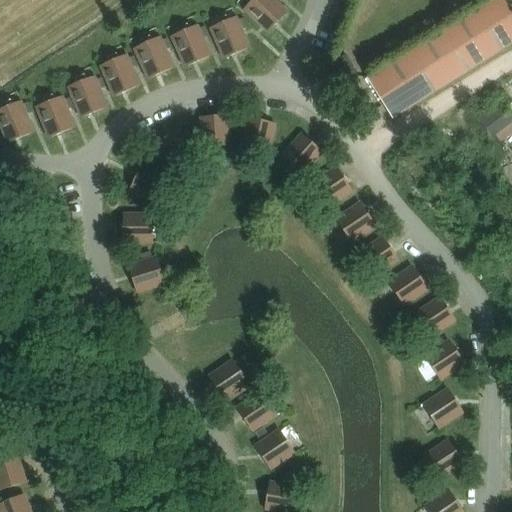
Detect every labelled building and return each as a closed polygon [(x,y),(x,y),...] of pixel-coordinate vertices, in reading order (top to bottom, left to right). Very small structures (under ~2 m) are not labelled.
[(255,0),(244,12),(268,35),(287,14),(272,0),(255,0)] [(511,44),(511,14),(503,0),(490,0),(365,79),(391,120),(511,44)] [(223,61),(250,49),(237,19),(210,31),(223,61)] [(185,69),(211,57),(198,28),(171,39),(185,69)] [(148,81),(174,69),(160,39),(134,51),(148,81)] [(114,99),(140,87),(127,57),(100,69),(114,99)] [(80,120),(107,109),(95,79),(68,89),(80,120)] [(48,140),(75,129),(63,99),(36,109),(48,140)] [(511,123),(497,102),(472,119),(489,144),(511,128),(511,123)] [(0,127),(7,145),(34,134),(21,104),(0,112),(0,127)] [(202,148),(230,147),(229,118),(200,120),(202,148)] [(247,120),(241,148),(269,154),(275,126),(247,120)] [(175,171),(196,151),(177,130),(156,149),(175,171)] [(323,155),(301,136),(282,157),(303,176),(323,155)] [(155,206),(168,180),(142,167),(129,193),(155,206)] [(312,185),(328,209),(352,193),(336,169),(312,185)] [(336,221),(352,245),(376,229),(360,205),(336,221)] [(152,245),(152,216),(124,216),(123,244),(152,245)] [(398,262),(382,239),(358,254),(374,278),(398,262)] [(165,286),(156,259),(128,267),(137,295),(165,286)] [(388,284),(405,308),(428,292),(412,268),(388,284)] [(415,315),(431,339),(455,323),(439,299),(415,315)] [(424,358),(440,382),(464,366),(448,342),(424,358)] [(248,386),(232,362),(208,378),(224,402),(248,386)] [(423,406),(439,430),(463,415),(447,391),(423,406)] [(277,417),(260,393),(237,409),(253,433),(277,417)] [(263,429),(255,434),(260,442),(269,437),(263,429)] [(295,455),(279,432),(255,448),(271,472),(295,455)] [(463,466),(448,442),(424,458),(439,482),(463,466)] [(0,491),(26,484),(18,457),(0,461),(0,491)] [(266,511),(294,511),(298,488),(270,483),(265,511),(266,511)] [(461,511),(448,492),(424,508),(427,511),(461,511)] [(0,506),(0,511),(30,511),(24,497),(0,506)]
